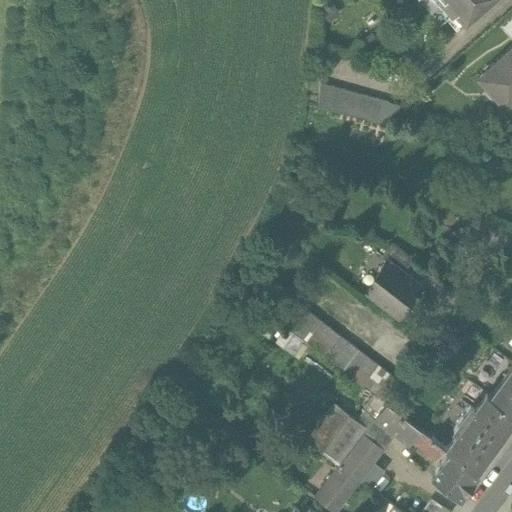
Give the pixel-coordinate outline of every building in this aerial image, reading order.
[(439,0),(452,15),(455,12),(464,22),(488,0),(439,0)] [(511,46),(479,76),(506,107),(511,101),(511,46)] [(354,90),(318,81),(316,105),(348,113),(354,90)] [(400,103),(354,90),(348,113),(379,122),(400,104),(400,103)] [(488,221),(466,211),(455,233),(478,243),(488,221)] [(413,258),(392,242),(381,256),(384,259),(385,258),(403,271),(413,258)] [(403,271),(385,258),(384,259),(377,269),(378,276),(366,292),(398,316),(412,297),(411,291),(417,283),(403,271)] [(338,336),(300,306),(286,325),(324,354),(338,336)] [(403,385),(338,336),(324,354),(386,402),(389,404),(403,385)] [(511,366),(489,397),(511,414),(511,366)] [(475,410),(470,407),(453,430),(458,433),(446,449),(474,472),(475,471),(484,458),(485,459),(507,429),(506,429),(511,420),(511,414),(489,397),(486,395),(475,410)] [(389,404),(386,402),(374,418),(394,433),(408,444),(411,441),(417,446),(427,434),(389,404)] [(367,428),(334,403),(307,438),(339,463),(338,464),(358,479),(379,452),(359,438),(366,429),(367,428)] [(385,444),(394,433),(374,418),(367,428),(366,429),(385,444)] [(474,472),(446,449),(427,434),(417,446),(436,460),(439,457),(443,461),(430,477),(460,500),(479,474),(475,471),(474,472)] [(338,464),(314,496),(334,511),(358,479),(338,464)] [(448,511),(430,500),(420,511),(448,511)]
